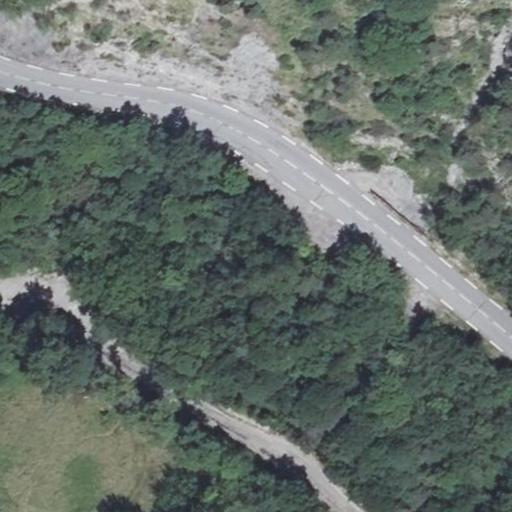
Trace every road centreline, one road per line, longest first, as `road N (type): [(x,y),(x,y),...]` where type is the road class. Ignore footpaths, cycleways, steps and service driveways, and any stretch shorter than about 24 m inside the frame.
road 1 (secondary): [(511,333),(307,169),(246,131),(0,61)]
road 2 (unclassified): [(346,511),(309,463),(157,382),(88,320),(34,287),(0,281)]
